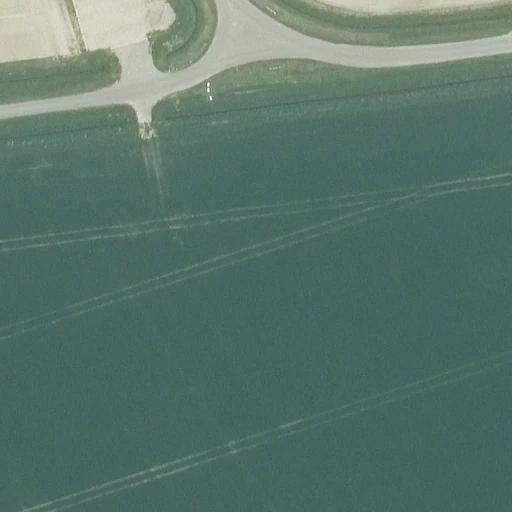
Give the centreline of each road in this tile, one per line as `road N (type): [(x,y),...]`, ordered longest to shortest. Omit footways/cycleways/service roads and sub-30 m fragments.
road 1 (unclassified): [(0,112),(161,87),(254,37)]
road 2 (unclassified): [(254,37),(390,58),(511,44)]
